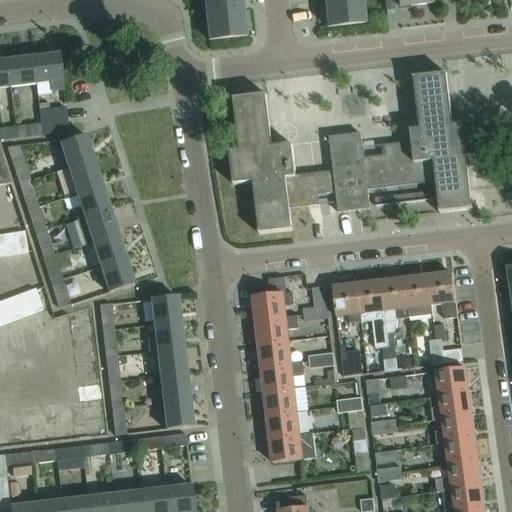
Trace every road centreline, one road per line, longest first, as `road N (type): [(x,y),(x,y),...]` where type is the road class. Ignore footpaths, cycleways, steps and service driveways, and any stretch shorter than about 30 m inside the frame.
road 1 (residential): [(477,238),(213,270)]
road 2 (residential): [(511,501),(477,238)]
road 3 (residential): [(238,511),(213,270)]
road 4 (residential): [(280,64),(511,37)]
road 5 (residential): [(213,270),(183,78)]
road 6 (residential): [(102,4),(162,16),(173,29),(183,78)]
